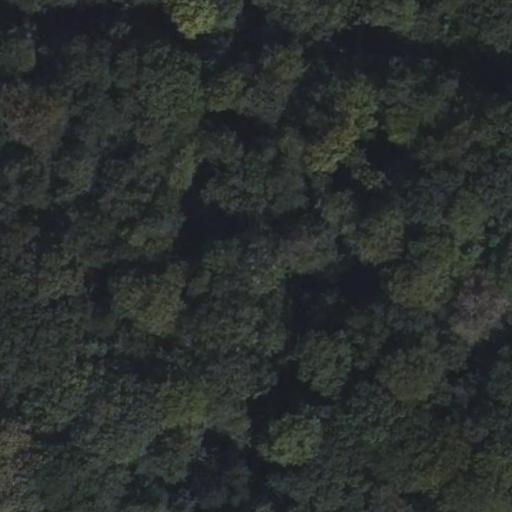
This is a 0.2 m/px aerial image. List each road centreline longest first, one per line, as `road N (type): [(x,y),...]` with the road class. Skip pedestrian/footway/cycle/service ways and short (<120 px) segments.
road 1 (unknown): [(221,511),(305,0)]
road 2 (track): [(0,19),(511,52)]
